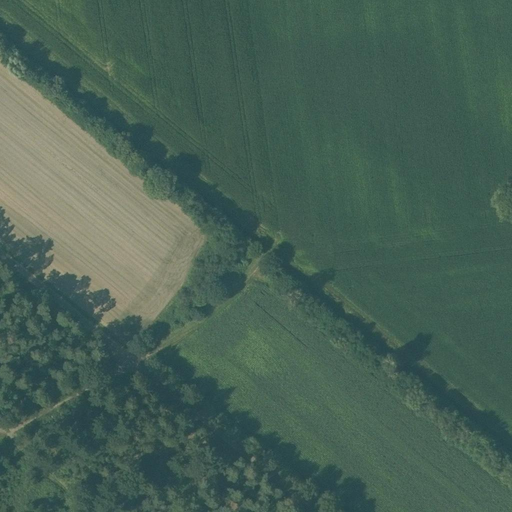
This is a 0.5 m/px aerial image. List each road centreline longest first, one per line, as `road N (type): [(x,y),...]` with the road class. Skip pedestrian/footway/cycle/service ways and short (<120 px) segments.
road 1 (residential): [(0,252),(318,511)]
road 2 (track): [(0,430),(171,337),(219,301),(272,239)]
road 3 (track): [(104,511),(0,437)]
